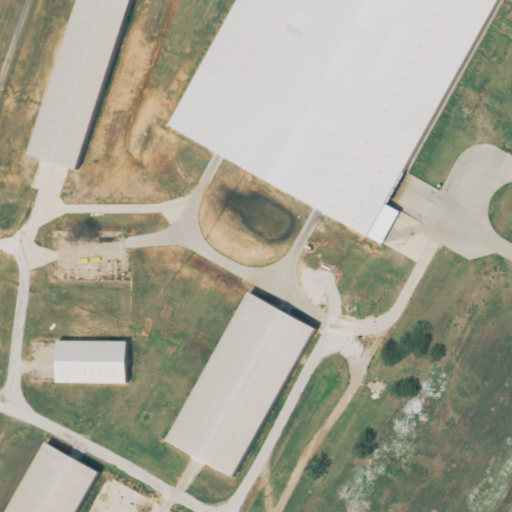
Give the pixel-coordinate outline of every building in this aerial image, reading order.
[(74,0),(33,156),(88,171),(133,0),(74,0)] [(384,235),(502,0),(248,0),(182,133),(384,235)] [(316,321),(243,287),(170,443),(244,478),(316,321)] [(56,381),(131,382),(131,340),(56,339),(56,381)] [(179,511),(102,475),(105,469),(38,437),(2,511),(179,511)]
